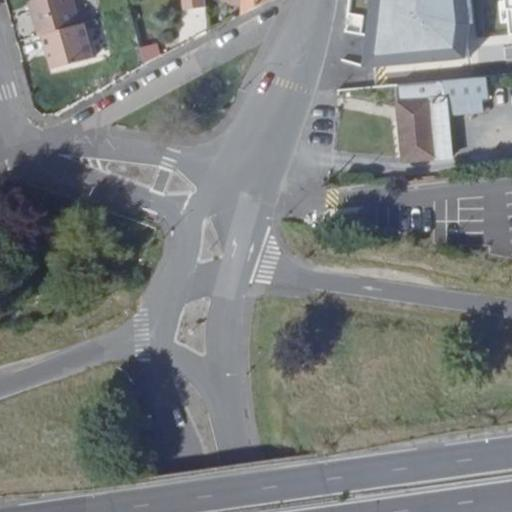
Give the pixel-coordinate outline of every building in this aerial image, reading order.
[(38,37),(41,37),(79,27),(71,0),(42,0),(29,3),(38,37)] [(183,0),(185,10),(206,7),(204,0),(183,0)] [(232,0),(232,13),(244,13),(244,0),(232,0)] [(244,0),(244,13),(245,13),(270,0),(244,0)] [(474,25),(471,0),(372,0),(366,67),(471,59),(474,25)] [(79,27),(41,37),(51,71),(91,61),(82,26),(79,27)] [(140,49),(145,66),(161,57),(157,40),(140,49)] [(486,76),(396,84),(404,163),(452,157),(447,113),(484,109),(482,97),(489,97),(486,76)]
